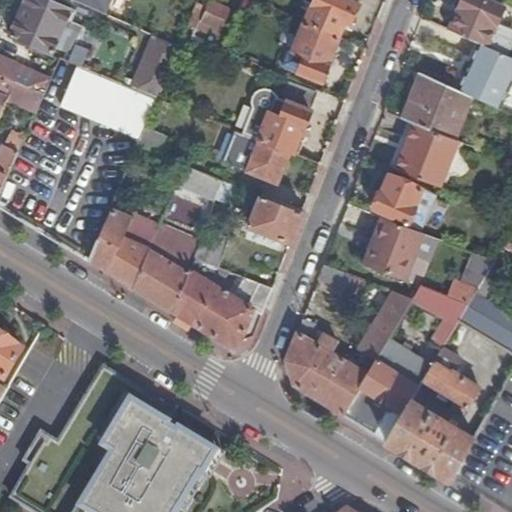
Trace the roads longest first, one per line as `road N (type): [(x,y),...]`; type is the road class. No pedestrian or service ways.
road 1 (residential): [(251,407),(405,0)]
road 2 (secondary): [(251,407),(0,255)]
road 3 (secondary): [(358,472),(251,407)]
